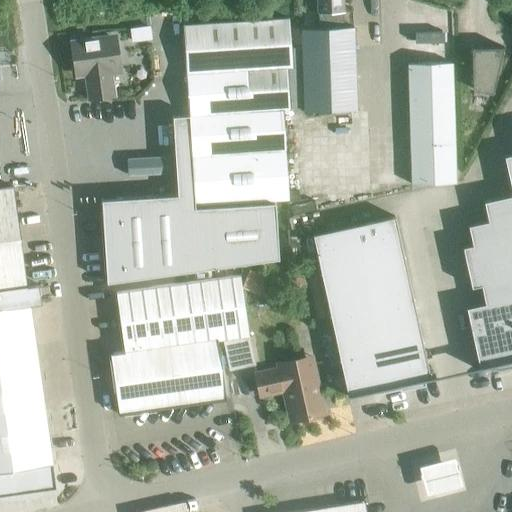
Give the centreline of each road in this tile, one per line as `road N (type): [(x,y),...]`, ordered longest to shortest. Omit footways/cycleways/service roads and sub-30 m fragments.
road 1 (unclassified): [(102,511),(31,0)]
road 2 (unknown): [(511,126),(476,174),(445,257),(445,315),(463,425)]
road 3 (unclassified): [(235,479),(511,414)]
road 4 (unclassified): [(102,511),(235,479)]
